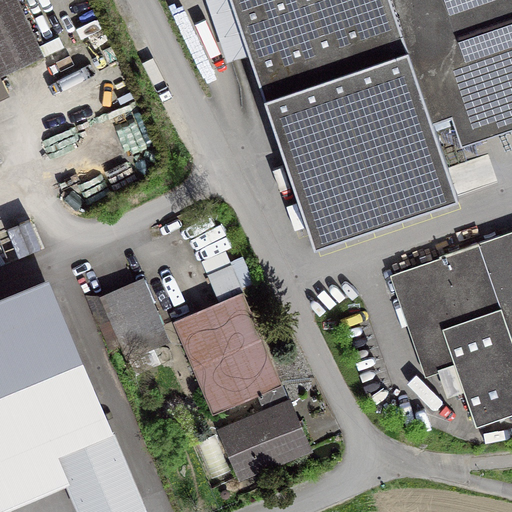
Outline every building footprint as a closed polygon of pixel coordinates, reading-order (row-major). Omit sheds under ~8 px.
[(12,0),(0,0),(0,82),(43,60),(12,0)] [(511,0),(220,0),(305,250),(449,202),(424,128),(438,124),(448,152),(511,130),(511,0)] [(511,238),(384,280),(417,382),(427,379),(435,403),(451,398),(462,431),(511,415),(511,238)] [(136,284),(93,304),(120,362),(163,342),(136,284)] [(237,296),(165,329),(208,423),(279,391),(237,296)] [(0,511),(10,511),(89,475),(76,448),(107,433),(52,318),(0,342),(0,511)] [(285,407),(213,437),(234,487),(306,456),(285,407)]
